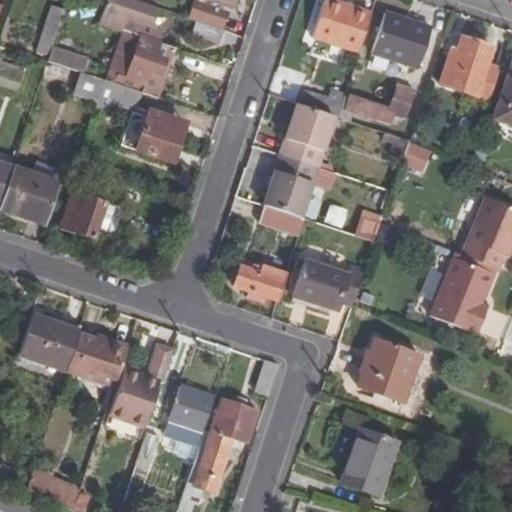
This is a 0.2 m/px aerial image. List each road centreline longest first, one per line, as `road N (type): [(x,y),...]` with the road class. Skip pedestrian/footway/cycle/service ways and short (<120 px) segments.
road 1 (residential): [(280,0),(175,312)]
road 2 (residential): [(175,312),(308,356),(256,511)]
road 3 (residential): [(0,252),(175,312)]
